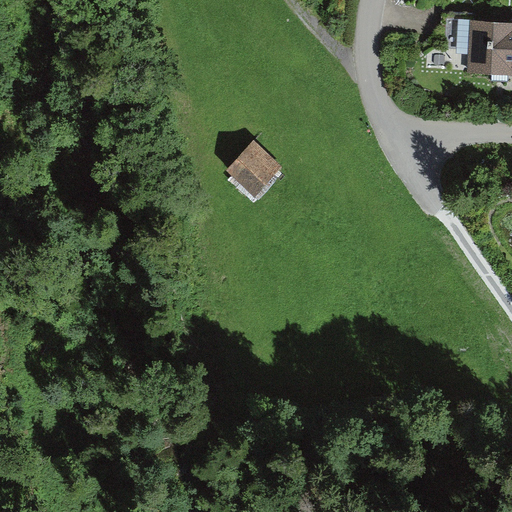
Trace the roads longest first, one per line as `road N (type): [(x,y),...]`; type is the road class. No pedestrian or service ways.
road 1 (unclassified): [(390,133),(511,314)]
road 2 (residential): [(390,133),(364,76),(371,0)]
road 3 (residential): [(511,138),(390,133)]
